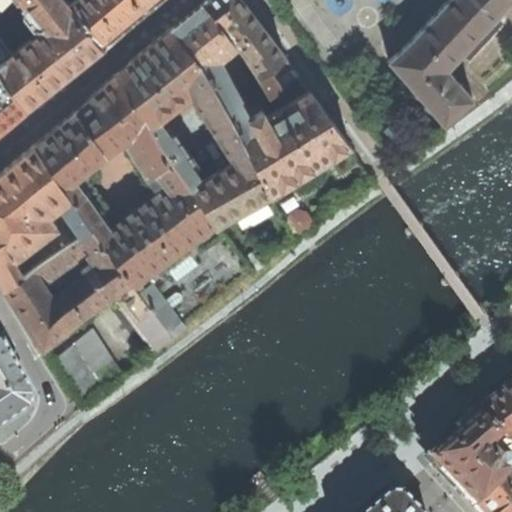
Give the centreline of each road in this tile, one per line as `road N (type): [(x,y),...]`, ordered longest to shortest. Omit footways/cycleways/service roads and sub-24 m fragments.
road 1 (residential): [(0,145),(181,0)]
road 2 (residential): [(0,303),(50,405),(39,426),(0,457)]
road 3 (residential): [(511,354),(391,453)]
